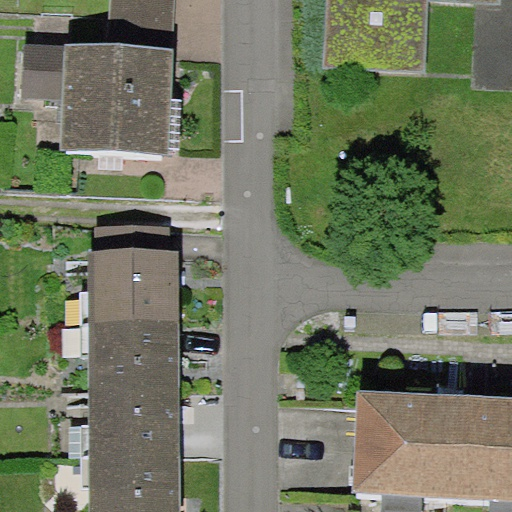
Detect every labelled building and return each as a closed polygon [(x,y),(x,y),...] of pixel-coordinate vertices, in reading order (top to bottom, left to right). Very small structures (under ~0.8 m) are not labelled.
[(175,0),(110,0),(108,46),(173,49),(175,0)] [(325,0),(320,78),(425,84),(429,17),(501,21),(502,0),(325,0)] [(63,98),(66,46),(25,44),(22,96),(63,98)] [(108,46),(66,46),(63,98),(62,149),(170,153),(173,49),(108,46)] [(104,235),(104,263),(96,263),(97,511),(175,511),(175,494),(175,425),(175,363),(174,294),(174,262),(167,262),(167,235),(104,235)] [(511,395),(358,388),(353,493),(511,501),(511,395)]
